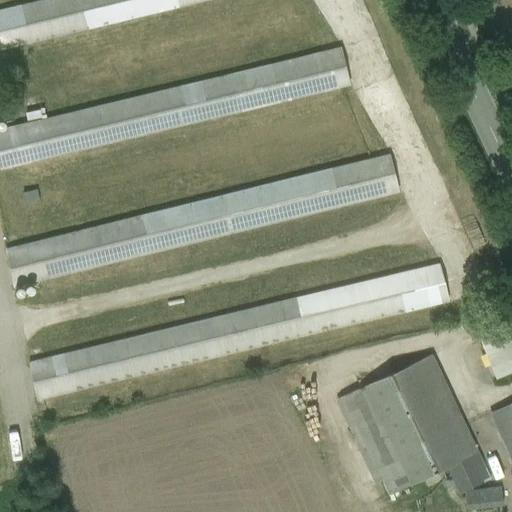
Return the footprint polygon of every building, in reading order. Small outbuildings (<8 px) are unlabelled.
[(0,48),(198,0),(37,0),(0,9),(0,48)] [(0,168),(347,84),(338,47),(0,128),(0,168)] [(395,189),(387,155),(8,249),(17,284),(395,189)] [(446,300),(437,263),(31,362),(40,399),(446,300)] [(511,324),(482,337),(498,376),(511,369),(511,324)] [(490,478),(432,353),(364,385),(403,469),(410,483),(446,466),(459,492),(463,490),(490,478)] [(381,480),(403,469),(364,385),(333,398),(373,484),(381,480)] [(511,413),(507,403),(487,412),(511,464),(511,413)] [(403,469),(381,480),(387,493),(410,483),(403,469)] [(499,486),(463,490),(465,510),(502,505),(499,486)]
